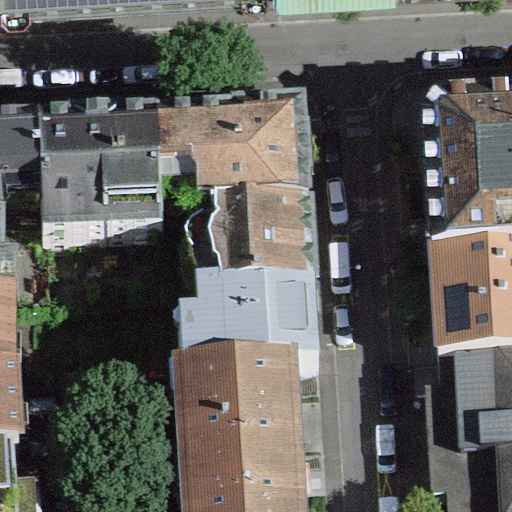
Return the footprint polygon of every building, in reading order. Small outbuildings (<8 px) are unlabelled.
[(511,112),(476,114),(476,113),(439,115),(422,135),(425,167),(432,263),(511,258),(511,112)] [(307,194),(304,148),(303,148),(302,124),(299,122),(236,125),(235,125),(234,126),(233,128),(154,132),(157,191),(188,189),(197,201),(198,220),(209,220),(308,214),(308,211),(307,211),(306,203),(306,194),(307,194)] [(74,136),(40,138),(43,198),(46,249),(159,244),(157,191),(154,132),(119,134),(119,133),(118,131),(117,131),(77,133),(76,133),(75,134),(74,135),(74,136)] [(0,200),(43,198),(40,138),(0,140),(0,200)] [(204,302),(312,296),(313,295),(309,229),(308,214),(209,220),(210,234),(216,241),(211,246),(205,253),(203,262),(202,262),(201,263),(204,302)] [(511,258),(432,263),(438,368),(511,363),(511,258)] [(183,381),(185,381),(288,374),(318,372),(318,370),(317,370),(316,351),(315,351),(314,333),(315,333),(313,298),(312,296),(204,302),(206,351),(181,352),(183,379),(183,381)] [(0,391),(9,391),(9,313),(0,313),(0,391)] [(511,511),(511,363),(438,368),(440,399),(425,400),(431,506),(446,505),(446,511),(511,511)] [(296,511),(288,377),(288,374),(185,381),(187,417),(183,418),(189,511),(296,511)] [(9,391),(0,391),(0,465),(13,465),(18,465),(14,391),(9,391)] [(16,511),(13,465),(0,465),(0,511),(16,511)]
